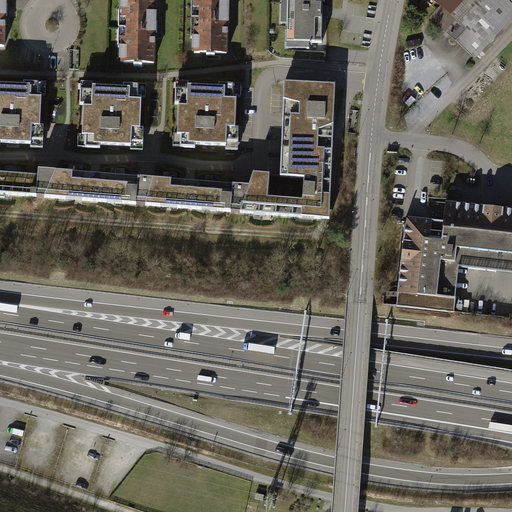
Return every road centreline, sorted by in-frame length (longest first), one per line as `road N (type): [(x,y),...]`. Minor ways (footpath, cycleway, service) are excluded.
road 1 (motorway): [(0,369),(363,468),(511,478)]
road 2 (motorway): [(511,392),(0,312)]
road 3 (motorway): [(511,353),(0,299)]
road 4 (tertiary): [(392,0),(371,138),(345,511)]
road 5 (track): [(0,219),(308,237),(334,219),(335,178)]
road 6 (motorway): [(0,346),(286,392)]
road 7 (motorway): [(286,392),(511,438)]
road 8 (motorway): [(286,392),(511,423)]
